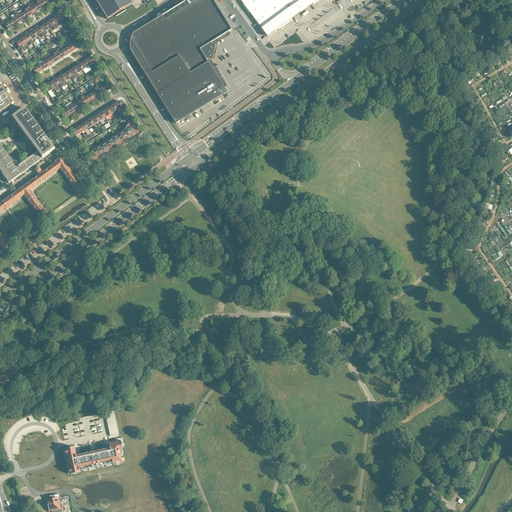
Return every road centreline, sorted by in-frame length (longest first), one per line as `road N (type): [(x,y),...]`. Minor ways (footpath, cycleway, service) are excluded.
road 1 (secondary): [(196,167),(425,0)]
road 2 (secondary): [(0,312),(196,167)]
road 3 (secondary): [(189,157),(0,298)]
road 4 (secondary): [(314,64),(189,157)]
road 5 (residential): [(0,284),(113,200)]
road 6 (unclassified): [(118,49),(189,157)]
road 7 (unclassified): [(272,58),(317,45),(382,0)]
